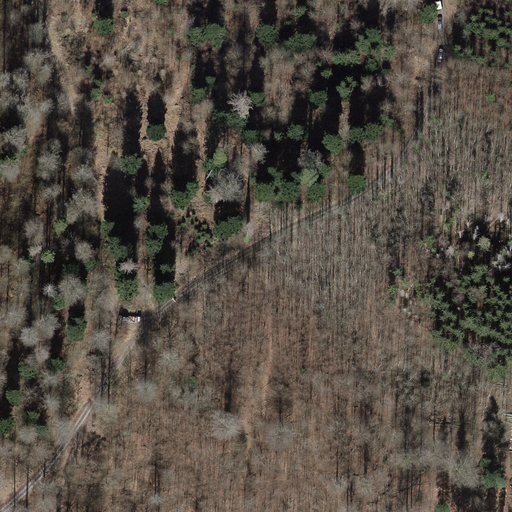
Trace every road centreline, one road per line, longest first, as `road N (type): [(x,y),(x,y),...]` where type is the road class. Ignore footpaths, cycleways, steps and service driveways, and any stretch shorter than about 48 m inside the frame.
road 1 (track): [(435,0),(441,14),(434,76),(400,148),(349,198),(162,303),(50,466),(0,511)]
road 2 (track): [(56,511),(109,356),(110,319),(89,165),(38,0)]
